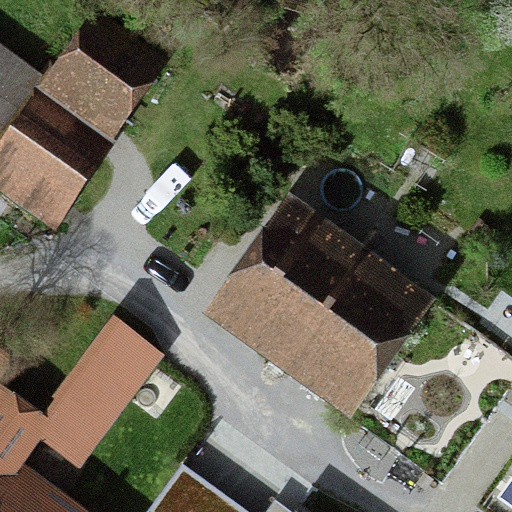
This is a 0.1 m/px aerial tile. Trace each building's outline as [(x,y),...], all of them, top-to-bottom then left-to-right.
[(95,32),(62,77),(115,115),(148,70),(95,32)] [(0,46),(0,126),(38,74),(0,46)] [(25,104),(0,136),(0,147),(56,190),(86,150),(25,104)] [(440,312),(295,207),(208,326),(353,431),(440,312)] [(0,511),(30,511),(0,489),(0,483),(41,426),(79,455),(155,353),(118,324),(45,421),(6,392),(4,395),(1,393),(3,390),(5,386),(6,383),(7,378),(7,373),(6,369),(6,365),(5,360),(2,356),(0,352),(0,511)] [(182,454),(143,511),(332,511),(285,480),(266,510),(182,454)]
